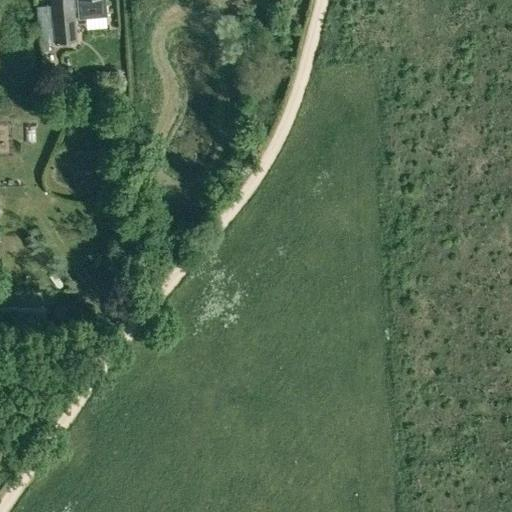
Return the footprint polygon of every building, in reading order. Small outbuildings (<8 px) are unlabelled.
[(75,18),(73,0),(49,0),(50,5),(51,20),(53,40),(77,39),(75,18)] [(78,0),(80,17),(106,15),(105,0),(78,0)] [(119,76),(100,78),(102,93),(121,92),(119,76)] [(0,221),(10,220),(8,208),(0,209),(0,221)] [(19,308),(18,319),(47,320),(47,309),(19,308)]
